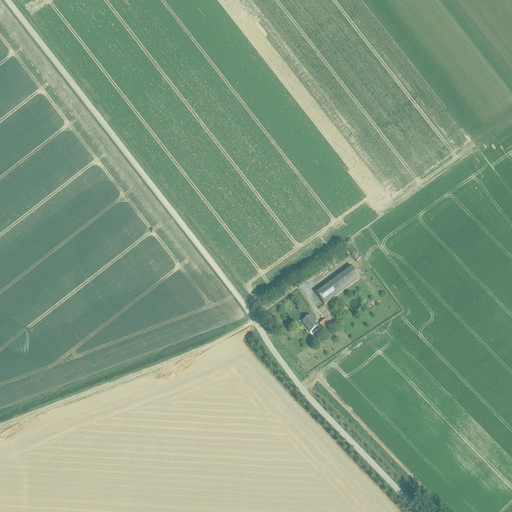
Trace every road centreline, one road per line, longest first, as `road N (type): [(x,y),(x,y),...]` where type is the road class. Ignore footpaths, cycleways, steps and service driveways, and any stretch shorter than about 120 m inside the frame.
road 1 (tertiary): [(418,511),(292,376),(6,0)]
road 2 (track): [(253,319),(189,354),(0,426)]
